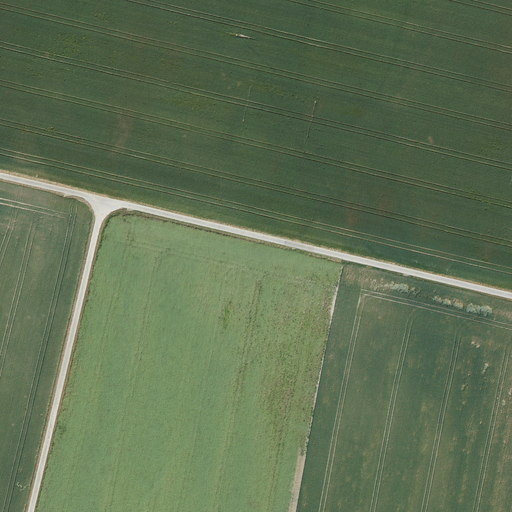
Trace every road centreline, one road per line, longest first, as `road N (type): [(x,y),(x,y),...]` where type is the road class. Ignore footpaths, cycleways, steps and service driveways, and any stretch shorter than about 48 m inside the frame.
road 1 (track): [(0,175),(103,199),(30,511)]
road 2 (track): [(103,199),(511,294)]
